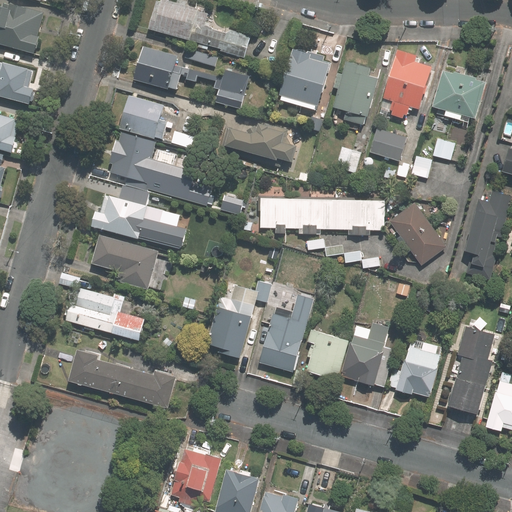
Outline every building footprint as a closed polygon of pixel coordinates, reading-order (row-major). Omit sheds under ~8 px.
[(157,10),(152,27),(225,47),(225,50),(246,55),(251,36),(233,31),(230,32),(213,28),(213,26),(207,25),(209,13),(199,10),(200,9),(168,0),(165,0),(165,3),(159,1),(157,10)] [(0,41),(35,52),(40,36),(38,35),(45,12),(13,2),(12,5),(6,3),(5,6),(0,4),(0,41)] [(147,46),(138,78),(171,87),(172,85),(178,86),(182,72),(190,74),(190,77),(198,79),(199,75),(219,80),(217,86),(224,88),(220,100),(242,107),(250,76),(228,70),(226,78),(177,65),(180,55),(147,46)] [(219,56),(189,47),(186,57),(216,66),(219,56)] [(296,49),(284,93),(320,104),(332,62),(324,60),(325,55),(313,51),(312,53),(296,49)] [(418,56),(401,51),(386,95),(397,99),(394,109),(397,109),(396,114),(405,117),(406,112),(408,113),(411,103),(419,106),(432,66),(416,61),(418,56)] [(373,67),(349,61),(346,75),(341,74),(337,86),(343,88),(338,105),(351,109),(348,118),(365,123),(367,114),(370,115),(380,78),(371,75),(373,67)] [(0,92),(32,102),(35,88),(30,87),(34,70),(6,62),(6,64),(0,62),(0,92)] [(464,112),(478,116),(487,83),(477,79),(477,77),(457,71),(456,74),(447,71),(437,105),(450,109),(449,114),(462,118),(464,112)] [(132,96),(123,127),(157,136),(158,135),(165,137),(169,121),(163,120),(167,105),(132,96)] [(339,126),(342,114),(329,110),(325,122),(339,126)] [(0,146),(14,150),(18,136),(16,136),(21,120),(18,119),(18,118),(0,112),(0,146)] [(285,142),(288,129),(263,123),(260,131),(258,126),(251,130),(253,133),(235,129),(229,150),(281,165),(283,157),(294,160),(298,146),(285,142)] [(408,137),(380,129),(374,151),(401,159),(408,137)] [(168,196),(176,165),(153,159),(157,141),(126,132),(123,141),(120,140),(114,162),(116,162),(114,171),(152,181),(149,191),(168,196)] [(456,143),(441,139),(437,154),(452,158),(456,143)] [(357,172),(363,152),(344,146),(338,167),(357,172)] [(502,172),(511,174),(511,146),(511,148),(508,148),(502,172)] [(430,177),(434,159),(417,155),(413,173),(430,177)] [(409,177),(412,162),(403,161),(400,175),(409,177)] [(309,173),(301,171),(299,181),(307,183),(309,173)] [(197,199),(199,187),(176,181),(173,192),(197,199)] [(413,202),(404,190),(388,201),(397,213),(413,202)] [(466,273),(489,279),(498,245),(495,244),(497,237),(502,238),(511,202),(511,195),(491,190),(488,201),(478,198),(468,234),(469,234),(465,251),(472,252),(466,273)] [(100,210),(96,225),(151,240),(159,209),(109,195),(104,212),(100,210)] [(260,198),(260,226),(279,227),(279,232),(287,232),(287,227),(303,227),(303,232),(322,232),(322,228),(352,229),(352,233),(370,233),(370,229),(386,229),(386,198),(260,198)] [(172,200),(167,216),(183,221),(188,204),(172,200)] [(425,262),(448,245),(417,204),(394,221),(425,262)] [(159,251),(103,236),(96,261),(124,269),(121,279),(149,287),(159,251)] [(327,237),(310,240),(311,249),(328,246),(330,255),(347,253),(348,261),(365,259),(366,267),(383,264),(381,256),(365,259),(364,249),(347,252),(345,243),(328,246),(327,237)] [(78,286),(80,286),(82,278),(63,272),(61,281),(78,286)] [(268,301),(273,284),(261,280),(258,290),(239,285),(235,300),(224,297),(214,331),(218,332),(214,343),(224,346),(223,351),(242,356),(258,298),(268,301)] [(412,285),(392,280),(389,290),(409,296),(412,285)] [(125,299),(80,286),(78,286),(69,319),(142,339),(148,318),(121,311),(125,299)] [(275,290),(275,291),(275,292),(274,292),(274,293),(275,294),(275,295),(276,296),(276,297),(277,297),(278,298),(279,298),(280,297),(281,297),(282,297),(282,296),(283,295),(283,294),(283,293),(283,292),(283,291),(283,290),(282,290),(281,289),(280,289),(279,289),(278,289),(277,289),(276,290),(275,290)] [(297,368),(316,298),(302,294),(296,312),(280,308),(272,336),(259,332),(253,357),(264,360),(264,362),(296,371),(297,368)] [(197,300),(187,297),(185,305),(195,308),(197,300)] [(511,311),(503,308),(501,318),(509,320),(511,311)] [(386,384),(390,369),(396,349),(385,346),(390,327),(376,323),(374,329),(361,325),(356,342),(351,340),(342,372),(386,384)] [(497,335),(469,327),(462,353),(466,354),(460,376),(461,377),(453,404),(483,413),(491,386),(488,386),(495,361),(490,360),(497,335)] [(342,372),(351,340),(315,330),(312,340),(315,341),(311,355),(315,356),(311,370),(341,378),(342,372)] [(180,348),(168,337),(163,344),(174,354),(180,348)] [(437,367),(443,347),(416,339),(410,361),(408,360),(405,373),(390,369),(386,384),(414,392),(414,390),(431,395),(432,391),(434,392),(440,368),(437,367)] [(82,350),(74,379),(169,405),(178,377),(161,372),(159,377),(100,360),(101,355),(82,350)] [(297,368),(296,371),(292,386),(304,389),(309,371),(297,368)] [(511,373),(505,372),(490,425),(504,429),(505,425),(511,426),(511,373)] [(213,501),(225,457),(210,453),(210,455),(188,449),(184,462),(183,462),(178,479),(174,494),(182,496),(181,501),(199,506),(201,498),(213,501)] [(230,470),(218,511),(221,511),(251,511),(261,479),(230,470)] [(269,491),(262,511),(297,511),(301,498),(288,494),(287,497),(269,491)]
